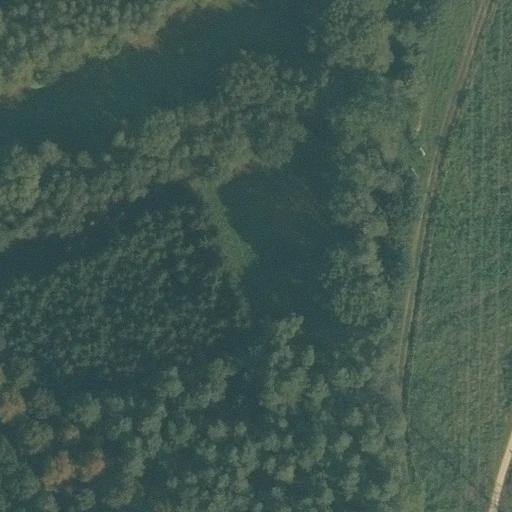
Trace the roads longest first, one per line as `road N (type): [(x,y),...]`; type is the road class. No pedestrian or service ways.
road 1 (track): [(413,511),(399,436),(400,338),(431,184),(490,0)]
road 2 (residential): [(97,511),(0,390)]
